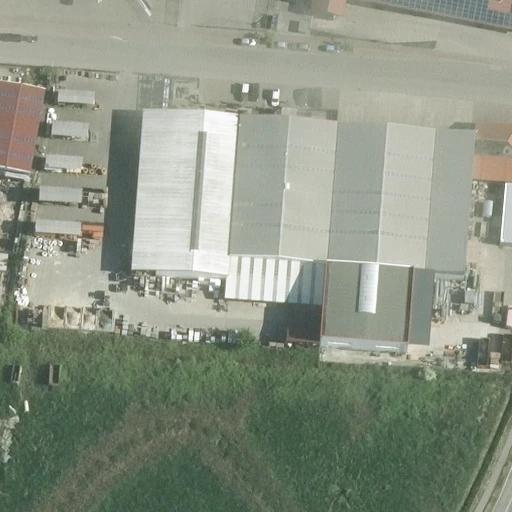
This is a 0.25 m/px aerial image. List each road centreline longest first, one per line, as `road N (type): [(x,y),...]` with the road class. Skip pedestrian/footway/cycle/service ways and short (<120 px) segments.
road 1 (residential): [(511,87),(0,42)]
road 2 (unknown): [(125,52),(115,288)]
